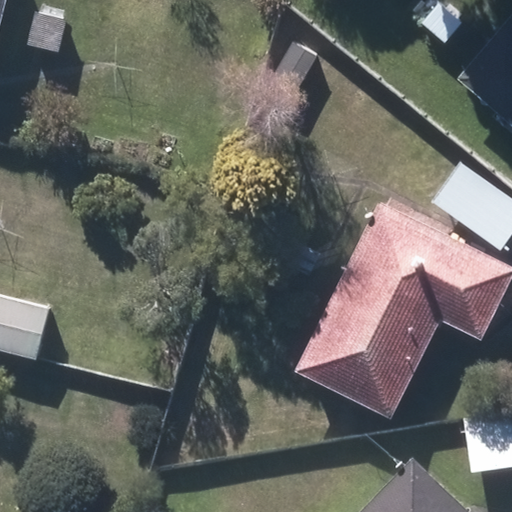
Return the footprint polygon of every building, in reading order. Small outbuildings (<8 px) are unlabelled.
[(0,0),(0,83),(1,84),(21,0),(0,0)] [(430,24),(453,45),(474,22),(450,0),(430,24)] [(35,44),(69,50),(75,19),(42,13),(35,44)] [(511,31),(473,78),(511,110),(511,31)] [(441,203),(511,252),(511,191),(469,161),(465,166),(449,155),(427,186),(445,199),(441,203)] [(312,371),(408,417),(454,320),(495,338),(511,303),(511,261),(392,204),(312,371)] [(283,264),(317,281),(331,253),(298,236),(283,264)] [(0,346),(46,358),(57,309),(0,295),(0,346)] [(511,421),(473,427),(480,480),(511,476),(511,421)] [(472,511),(427,469),(386,511),(472,511)]
